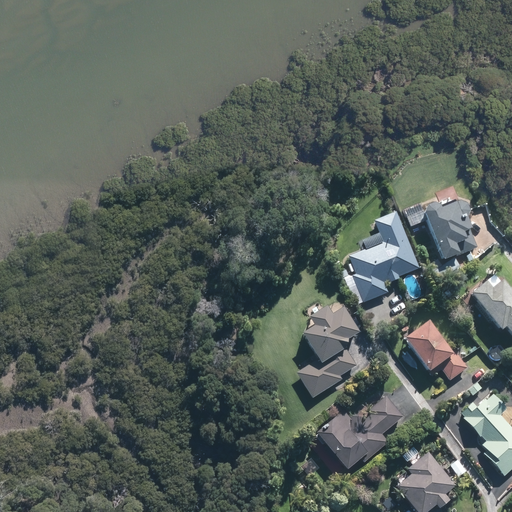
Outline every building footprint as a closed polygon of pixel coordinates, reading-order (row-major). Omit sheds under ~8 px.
[(427,205),(424,212),(444,259),(460,253),(459,251),(476,244),(470,228),(472,227),(466,215),(470,208),(467,201),(460,198),(454,200),(455,202),(442,208),(440,205),(434,203),(427,205)] [(391,281),(401,277),(400,275),(420,266),(397,209),(375,219),(384,240),(350,254),(357,272),(353,274),(365,301),(389,291),(385,281),(389,279),(391,281)] [(353,286),(348,277),(342,280),(346,289),(353,286)] [(511,291),(502,279),(492,287),(486,280),(471,292),(501,330),(505,326),(511,334),(511,291)] [(334,314),(329,305),(311,317),(316,325),(304,333),(318,356),(297,370),(314,395),(343,376),(341,373),(357,363),(348,349),(350,339),(361,332),(345,307),(334,314)] [(450,349),(428,319),(404,337),(431,373),(440,366),(448,377),(466,364),(453,347),(450,349)] [(508,408),(495,394),(487,401),(485,398),(477,404),(474,401),(462,411),(466,416),(465,417),(482,436),(483,435),(488,440),(483,444),(488,450),(485,453),(506,475),(510,471),(511,469),(511,424),(502,414),(508,408)] [(383,435),(404,416),(387,396),(369,412),(371,415),(368,417),(369,418),(362,422),(362,418),(352,417),(352,421),(345,412),(317,435),(348,473),(362,461),(364,464),(389,442),(383,435)] [(437,505),(447,497),(443,491),(453,482),(425,449),(405,466),(409,471),(394,483),(417,511),(420,511),(433,502),(437,505)] [(310,476),(319,466),(309,457),(300,466),(310,476)] [(454,459),(446,465),(454,476),(462,471),(454,459)]
